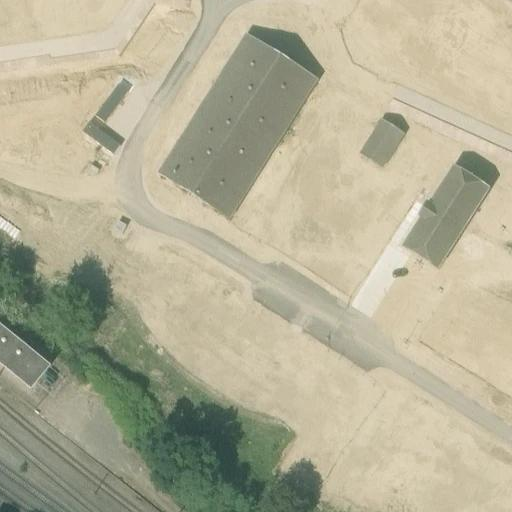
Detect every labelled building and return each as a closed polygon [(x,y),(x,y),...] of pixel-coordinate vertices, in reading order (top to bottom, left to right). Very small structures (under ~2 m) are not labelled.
[(0,78),(119,60),(156,7),(313,30),(333,87),(511,168),(511,155),(510,154),(511,148),(511,142),(509,141),(503,151),(488,144),(492,133),(488,131),(481,141),(464,133),(468,123),(464,121),(459,131),(443,124),(448,113),(443,110),(437,121),(420,113),(424,102),(420,100),(414,111),(399,104),(403,93),(399,91),(391,104),(376,97),(379,90),(374,87),(370,95),(354,87),(356,80),(351,78),(348,85),(341,82),(345,76),(343,70),(337,72),(333,62),(339,59),(338,54),(331,56),(318,23),(296,20),(297,12),(291,11),(290,19),(272,16),(273,8),(268,7),(266,16),(250,13),(252,0),(220,0),(219,9),(203,6),(203,0),(197,0),(196,5),(180,3),(179,0),(174,0),(174,2),(161,0),(151,0),(141,15),(133,11),(130,15),(137,21),(129,32),(122,28),(119,32),(125,37),(117,50),(110,46),(107,50),(109,54),(93,56),(92,48),(87,48),(87,57),(71,59),(70,51),(65,52),(65,60),(50,62),(47,48),(42,48),(42,60),(25,62),(23,51),(18,52),(19,64),(3,66),(0,56),(0,78)] [(230,221),(310,95),(318,83),(247,38),(159,176),(230,221)] [(364,156),(381,167),(401,135),(384,125),(364,156)] [(431,207),(429,206),(420,220),(422,221),(404,249),(438,271),(489,191),(454,169),(431,207)] [(0,373),(35,402),(54,379),(0,335),(0,373)]
